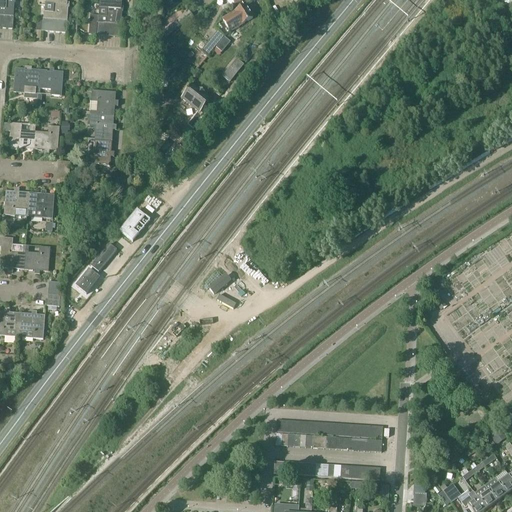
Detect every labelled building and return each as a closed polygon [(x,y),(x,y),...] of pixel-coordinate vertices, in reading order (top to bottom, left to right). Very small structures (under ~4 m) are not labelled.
[(0,0),(0,17),(2,18),(8,18),(14,19),(14,17),(14,0),(0,0)] [(43,19),(43,21),(49,21),(55,22),(62,22),(68,22),(67,21),(68,0),(45,0),(45,13),(44,13),(43,19)] [(103,25),(109,25),(116,26),(121,26),(123,2),(100,1),(100,10),(99,17),(98,17),(90,17),(88,36),(96,37),(97,25),(103,25)] [(247,6),(235,12),(222,19),(230,34),(243,26),(243,25),(254,19),(247,6)] [(176,22),(163,33),(167,38),(180,28),(176,22)] [(200,52),(207,58),(224,37),(217,31),(210,41),(209,41),(206,44),(206,45),(200,52)] [(224,38),(216,48),(222,53),(230,43),(224,38)] [(236,59),(222,77),(230,83),(244,66),(236,59)] [(14,94),(38,96),(39,72),(29,71),(29,68),(25,68),(24,71),(15,70),(14,94)] [(49,72),(39,72),(38,96),(40,96),(40,90),(51,91),(51,97),(61,97),(63,73),(54,73),(54,70),(50,69),(49,72)] [(199,90),(192,85),(181,99),(198,113),(188,126),(193,130),(207,113),(203,110),(211,100),(205,95),(206,94),(199,89),(199,90)] [(92,92),(90,117),(114,119),(115,107),(118,107),(118,103),(115,103),(116,94),(92,92)] [(94,141),(112,142),(113,131),(116,131),(116,127),(113,127),(114,119),(90,117),(89,127),(95,127),(94,141)] [(35,132),(35,126),(30,126),(30,132),(22,131),(22,125),(11,125),(11,124),(4,124),(3,133),(11,133),(9,149),(18,149),(17,152),(22,153),(22,150),(33,150),(35,132)] [(62,125),(61,135),(68,135),(68,134),(69,134),(70,125),(62,125)] [(35,132),(33,150),(44,151),(44,154),(50,155),(50,152),(58,152),(60,128),(49,128),(48,133),(35,132)] [(93,155),(87,154),(86,165),(110,167),(111,158),(114,158),(114,153),(111,153),(112,142),(94,141),(91,141),(91,144),(94,144),(93,155)] [(153,158),(149,170),(159,174),(163,162),(153,158)] [(131,180),(122,179),(121,190),(130,191),(131,180)] [(15,217),(28,218),(30,194),(19,193),(19,190),(14,189),(14,193),(6,192),(4,216),(15,217)] [(41,195),(30,194),(28,218),(42,219),(52,220),(54,196),(46,195),(46,192),(41,192),(41,195)] [(139,235),(134,231),(145,218),(138,211),(137,211),(136,211),(137,212),(132,218),(131,218),(131,219),(126,225),(125,225),(126,225),(120,232),(120,231),(120,232),(120,233),(132,242),(131,242),(132,243),(132,242),(133,242),(138,235),(138,236),(139,235)] [(13,246),(12,246),(13,240),(0,238),(0,248),(2,248),(0,266),(0,268),(8,270),(8,273),(13,273),(13,270),(24,271),(26,247),(23,246),(23,253),(12,252),(13,246)] [(109,245),(91,267),(99,273),(117,251),(109,245)] [(29,247),(26,247),(24,271),(35,272),(35,275),(40,275),(40,272),(48,273),(50,249),(39,248),(39,254),(29,253),(29,247)] [(86,274),(75,287),(86,295),(97,282),(100,278),(89,270),(86,274)] [(225,277),(210,290),(214,295),(229,282),(225,277)] [(431,296),(443,287),(440,282),(428,290),(431,296)] [(438,297),(433,301),(441,311),(446,307),(438,297)] [(0,336),(5,337),(19,338),(21,314),(10,314),(10,310),(6,310),(6,313),(0,312),(0,336)] [(43,340),(45,316),(37,316),(37,313),(32,312),(32,315),(21,314),(19,338),(43,340)] [(490,437),(494,443),(505,435),(500,429),(490,437)] [(496,460),(493,456),(483,463),(486,467),(496,460)] [(470,467),(472,471),(475,475),(486,467),(483,463),(476,468),(474,464),(470,467)] [(475,475),(472,471),(462,478),(465,482),(475,475)] [(511,481),(509,477),(498,484),(506,496),(511,491),(511,481)] [(495,479),(484,487),(496,503),(506,496),(498,484),(495,479)] [(443,492),(451,504),(461,496),(453,485),(443,492)] [(381,486),(380,501),(388,501),(389,487),(381,486)] [(484,487),(474,494),(474,495),(485,511),(496,503),(484,487)] [(450,504),(442,492),(437,496),(445,507),(450,504)] [(474,495),(474,494),(473,492),(468,496),(469,498),(461,503),(465,509),(467,507),(470,511),(483,511),(485,511),(474,495)]
